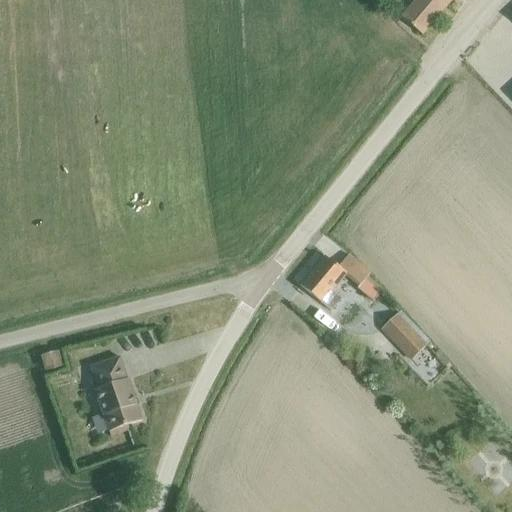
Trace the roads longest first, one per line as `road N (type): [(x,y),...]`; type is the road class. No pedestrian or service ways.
road 1 (tertiary): [(258,285),(496,0)]
road 2 (unclassified): [(0,342),(236,283),(258,285)]
road 3 (tertiary): [(154,511),(191,408),(258,285)]
